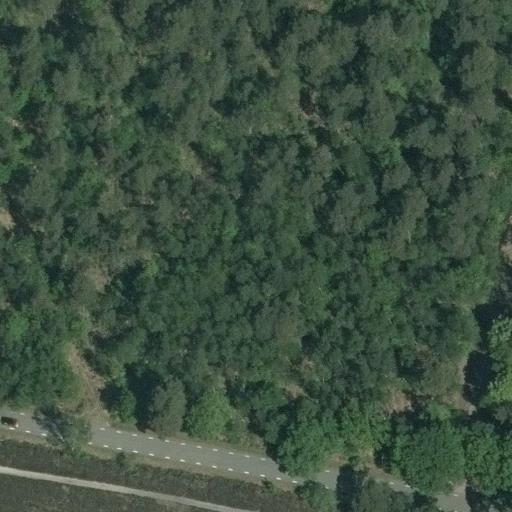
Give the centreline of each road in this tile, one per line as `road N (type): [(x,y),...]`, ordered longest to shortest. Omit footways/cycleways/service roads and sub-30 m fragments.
road 1 (tertiary): [(500,511),(0,417)]
road 2 (track): [(104,436),(0,191)]
road 3 (track): [(0,467),(227,511)]
